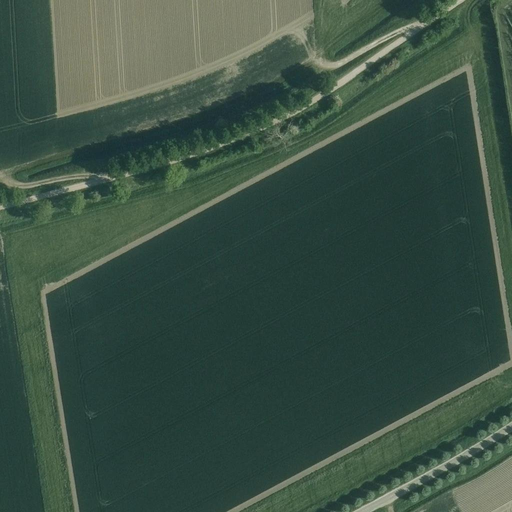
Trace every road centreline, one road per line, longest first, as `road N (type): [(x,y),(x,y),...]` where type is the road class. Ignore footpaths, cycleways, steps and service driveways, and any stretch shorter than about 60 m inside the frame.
road 1 (track): [(0,206),(272,124),(461,0)]
road 2 (unclassified): [(511,427),(365,511)]
